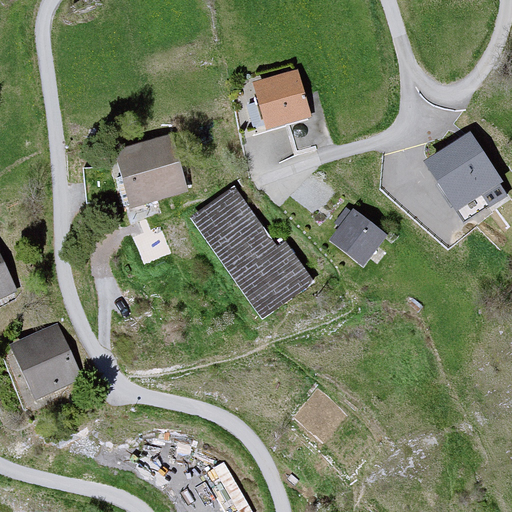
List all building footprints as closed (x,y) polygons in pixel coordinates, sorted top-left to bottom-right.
[(292,74),(257,84),(268,125),(304,115),(292,74)] [(464,134),(427,157),(454,199),(491,176),(464,134)] [(116,153),(130,200),(184,185),(170,137),(116,153)] [(240,185),(195,216),(263,314),(308,282),(240,185)] [(335,241),(360,260),(380,234),(355,215),(335,241)] [(0,290),(10,286),(0,265),(0,290)] [(11,345),(31,396),(74,379),(55,328),(11,345)]
